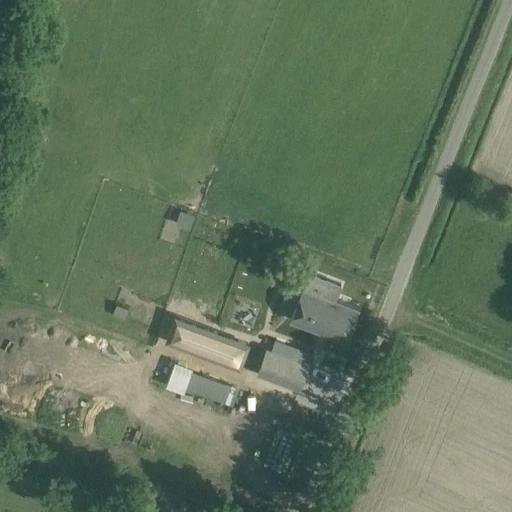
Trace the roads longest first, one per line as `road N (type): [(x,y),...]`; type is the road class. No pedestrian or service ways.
road 1 (unclassified): [(306,511),(509,0)]
road 2 (track): [(511,363),(387,307)]
